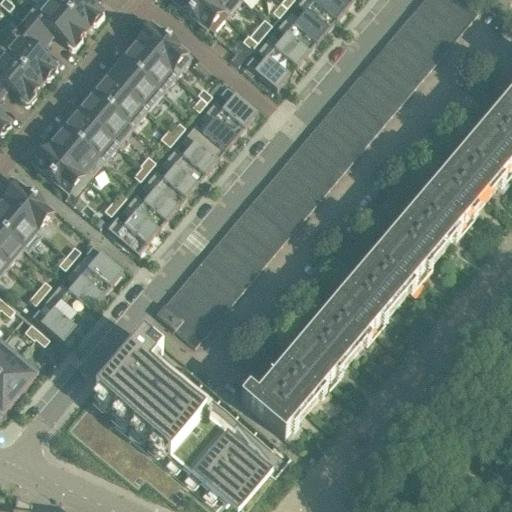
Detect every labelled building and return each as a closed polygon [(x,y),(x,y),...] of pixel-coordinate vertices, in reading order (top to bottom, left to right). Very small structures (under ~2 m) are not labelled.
[(47,0),(46,1),(88,36),(93,30),(97,30),(104,21),(104,17),(99,13),(99,14),(92,8),(85,2),(87,0),(47,0)] [(228,22),(201,0),(174,0),(173,1),(173,4),(171,7),(184,18),(193,26),(194,26),(202,33),(207,37),(209,35),(213,39),(225,25),(228,22)] [(201,0),(228,22),(242,5),(235,0),(201,0)] [(289,0),(288,0),(281,9),(287,13),(287,14),(295,5),(289,0)] [(306,0),(306,1),(336,27),(356,3),(352,0),(320,0),(319,0),(306,0)] [(436,0),(426,0),(423,4),(442,21),(450,11),(436,0)] [(456,0),(436,0),(450,11),(458,2),(456,0)] [(0,7),(0,9),(9,16),(15,9),(6,1),(0,7)] [(24,27),(23,28),(47,48),(48,47),(47,47),(48,46),(54,39),(61,45),(68,50),(67,51),(68,52),(72,55),(76,55),(83,46),(83,42),(88,36),(46,1),(24,27)] [(290,19),(287,23),(317,49),(336,27),(306,1),(297,11),(298,12),(305,18),(299,24),(292,19),(292,18),(290,19)] [(458,2),(450,11),(469,27),(478,18),(458,2)] [(423,4),(415,13),(435,30),(442,21),(423,4)] [(280,8),(273,17),(279,23),(287,13),(281,9),(280,8)] [(450,11),(442,21),(462,37),(469,27),(450,11)] [(415,13),(408,23),(427,39),(435,30),(415,13)] [(442,21),(435,30),(454,46),(462,37),(442,21)] [(272,40),(267,46),(297,72),(302,66),(317,49),(287,23),(286,23),(277,34),(278,35),(278,34),(285,40),(280,47),(273,41),(272,40)] [(408,23),(400,32),(419,48),(427,39),(408,23)] [(23,28),(0,55),(0,56),(41,91),(46,85),(50,85),(58,76),(57,72),(54,69),(53,68),(52,69),(50,67),(48,65),(46,63),(39,57),(45,50),(45,49),(45,50),(47,48),(23,28)] [(138,46),(136,49),(176,83),(179,80),(190,66),(186,62),(188,60),(174,49),(175,48),(165,40),(165,41),(164,40),(152,30),(149,32),(146,33),(138,43),(138,46)] [(435,30),(427,39),(446,55),(454,46),(435,30)] [(257,32),(249,41),(257,48),(266,39),(257,32)] [(400,32),(392,41),(411,58),(419,48),(400,32)] [(427,39),(419,48),(438,64),(446,55),(427,39)] [(257,48),(249,41),(248,40),(242,46),(252,54),(257,48)] [(392,41),(384,51),(403,67),(411,58),(392,41)] [(252,63),(246,71),(276,96),(297,72),(267,46),(265,49),(258,57),(258,58),(259,58),(266,64),(260,70),(253,64),(252,63)] [(419,48),(411,58),(430,74),(438,64),(419,48)] [(124,63),(121,66),(161,100),(176,83),(136,49),(131,55),(128,55),(123,60),(124,63)] [(384,51),(376,60),(395,76),(403,67),(384,51)] [(0,103),(1,102),(1,101),(7,94),(15,100),(21,105),(20,106),(22,107),(25,110),(29,110),(36,101),(36,97),(41,91),(0,56),(0,103)] [(411,58),(403,67),(423,83),(430,74),(411,58)] [(376,60),(368,69),(388,85),(395,76),(376,60)] [(111,78),(107,83),(147,117),(161,100),(121,66),(120,68),(117,68),(113,73),(113,76),(111,78)] [(403,67),(395,76),(415,92),(423,83),(403,67)] [(368,69),(361,78),(380,95),(388,85),(368,69)] [(395,76),(388,85),(407,101),(415,92),(395,76)] [(361,78),(353,88),(372,104),(380,95),(361,78)] [(94,98),(92,100),(132,135),(132,134),(147,117),(107,83),(101,90),(98,90),(94,95),(94,98)] [(388,85),(380,95),(399,111),(407,101),(388,85)] [(353,88),(345,97),(364,113),(372,104),(353,88)] [(215,107),(206,117),(237,143),(257,119),(227,93),(220,101),(221,101),(222,101),(229,107),(223,114),(216,108),(215,107)] [(197,100),(200,103),(207,108),(212,102),(203,94),(197,100)] [(380,95),(372,104),(391,120),(399,111),(380,95)] [(345,97),(337,106),(356,122),(364,113),(345,97)] [(83,111),(77,118),(118,152),(132,135),(92,100),(90,103),(87,103),(83,108),(83,111)] [(207,108),(200,103),(193,112),(199,117),(207,108)] [(372,104),(364,113),(383,129),(391,120),(372,104)] [(511,105),(497,123),(511,135),(511,105)] [(337,106),(329,115),(349,132),(356,122),(337,106)] [(364,113),(356,122),(376,138),(383,129),(364,113)] [(329,115),(321,125),(341,141),(349,132),(329,115)] [(195,130),(187,140),(217,166),(237,143),(206,117),(201,124),(202,125),(209,130),(203,137),(196,131),(195,130)] [(0,139),(4,139),(11,131),(11,127),(7,124),(6,123),(6,124),(4,122),(2,120),(0,118),(0,139)] [(65,133),(63,135),(103,169),(118,152),(77,118),(76,119),(72,125),(69,125),(64,130),(65,133)] [(356,122),(349,132),(368,148),(376,138),(356,122)] [(511,135),(497,123),(475,149),(509,178),(511,174),(511,135)] [(321,125),(314,134),(333,150),(341,141),(321,125)] [(179,128),(171,137),(177,142),(185,133),(179,128)] [(349,132),(341,141),(360,157),(368,148),(349,132)] [(314,134),(306,143),(325,159),(333,150),(314,134)] [(54,145),(48,153),(88,187),(103,169),(63,135),(61,137),(58,138),(54,143),(54,145)] [(177,142),(171,137),(168,135),(160,144),(170,152),(177,142)] [(176,153),(167,164),(198,189),(217,166),(187,140),(181,147),(182,148),(189,154),(184,160),(177,154),(176,153)] [(341,141),(333,150),(352,166),(360,157),(341,141)] [(306,143),(298,152),(317,169),(325,159),(306,143)] [(475,149),(453,175),(487,204),(509,178),(475,149)] [(333,150),(325,159),(344,176),(352,166),(333,150)] [(298,152),(290,162),(309,178),(317,169),(298,152)] [(88,187),(48,153),(46,154),(43,155),(35,165),(35,168),(33,171),(46,182),(45,182),(55,190),(68,201),(70,199),(75,203),(86,189),(88,187)] [(325,159),(317,169),(336,185),(344,176),(325,159)] [(140,171),(142,172),(148,177),(156,168),(148,161),(140,171)] [(290,162),(282,171),(302,187),(309,178),(290,162)] [(156,177),(147,187),(178,213),(198,189),(167,164),(162,170),(163,171),(170,177),(164,184),(157,178),(157,177),(156,177)] [(317,169),(309,178),(329,194),(336,185),(317,169)] [(282,171),(275,180),(294,196),(302,187),(282,171)] [(148,177),(142,172),(134,181),(140,187),(148,177)] [(453,175),(430,202),(465,230),(487,204),(453,175)] [(309,178),(302,187),(321,203),(329,194),(309,178)] [(275,180),(267,189),(286,206),(294,196),(275,180)] [(130,208),(128,210),(158,236),(178,213),(147,187),(142,193),(143,194),(150,200),(144,207),(137,201),(137,200),(130,208)] [(302,187),(294,196),(313,213),(321,203),(302,187)] [(4,205),(2,207),(38,237),(38,236),(53,218),(40,207),(41,207),(31,199),(18,188),(15,191),(12,191),(4,202),(4,205)] [(267,189),(259,199),(278,215),(286,206),(267,189)] [(294,196),(286,206),(305,222),(313,213),(294,196)] [(120,198),(112,207),(118,212),(126,203),(120,198)] [(259,199),(251,208),(270,224),(278,215),(259,199)] [(430,202),(408,228),(442,257),(465,230),(430,202)] [(286,206),(278,215),(297,231),(305,222),(286,206)] [(0,234),(23,254),(23,255),(27,259),(43,240),(38,236),(38,237),(2,207),(1,208),(0,209),(0,234)] [(118,212),(112,207),(104,216),(111,221),(118,212)] [(251,208),(243,217),(262,233),(270,224),(251,208)] [(117,223),(108,234),(138,260),(158,236),(128,210),(122,217),(123,218),(123,217),(130,223),(125,230),(118,224),(117,223)] [(278,215),(270,224),(289,240),(297,231),(278,215)] [(243,217),(235,226),(255,243),(262,233),(243,217)] [(270,224),(262,233),(282,250),(289,240),(270,224)] [(235,226),(228,236),(247,252),(255,243),(235,226)] [(408,228),(386,254),(420,283),(442,257),(408,228)] [(262,233),(255,243),(274,259),(282,250),(262,233)] [(0,264),(8,272),(23,255),(23,254),(0,234),(0,264)] [(228,236),(220,245),(239,261),(247,252),(228,236)] [(255,243),(247,252),(266,268),(274,259),(255,243)] [(220,245),(212,254),(231,270),(239,261),(220,245)] [(74,252),(66,261),(73,266),(81,257),(74,252)] [(81,266),(72,276),(103,302),(110,293),(123,278),(118,274),(92,252),(86,259),(87,260),(94,266),(89,273),(82,267),(82,266),(81,266)] [(247,252),(239,261),(258,277),(266,268),(247,252)] [(212,254),(204,263),(223,280),(231,270),(212,254)] [(386,254),(364,280),(398,309),(420,283),(386,254)] [(73,266),(66,261),(59,270),(65,275),(73,266)] [(239,261),(231,270),(250,287),(258,277),(239,261)] [(204,263),(196,273),(216,289),(223,280),(204,263)] [(0,281),(8,272),(0,264),(0,281)] [(231,270),(223,280),(243,296),(250,287),(231,270)] [(196,273),(188,282),(208,298),(216,289),(196,273)] [(61,289),(53,299),(83,325),(103,302),(72,276),(67,283),(68,283),(75,289),(69,296),(62,290),(61,289)] [(223,280),(216,289),(235,305),(243,296),(223,280)] [(364,280),(341,307),(375,336),(398,309),(364,280)] [(188,282),(181,291),(200,307),(208,298),(188,282)] [(45,286),(37,296),(43,301),(51,292),(45,286)] [(216,289),(208,298),(227,314),(235,305),(216,289)] [(181,291),(173,300),(192,317),(200,307),(181,291)] [(43,301),(37,296),(29,305),(35,310),(43,301)] [(208,298),(200,307),(219,324),(227,314),(208,298)] [(39,316),(32,323),(48,336),(63,349),(83,325),(53,299),(44,309),(45,310),(52,316),(46,323),(39,317),(40,317),(39,316)] [(173,300),(165,310),(184,326),(192,317),(173,300)] [(200,307),(192,317),(211,333),(219,324),(200,307)] [(341,307),(319,333),(353,362),(375,336),(341,307)] [(5,308),(0,314),(0,315),(9,322),(14,316),(15,316),(5,308)] [(156,320),(175,336),(184,326),(165,310),(156,320)] [(192,317),(184,326),(203,342),(211,333),(192,317)] [(184,326),(175,336),(195,352),(203,342),(184,326)] [(31,330),(24,337),(34,345),(40,337),(31,330)] [(319,333),(297,359),(331,388),(353,362),(319,333)] [(40,337),(34,345),(35,344),(44,352),(49,346),(49,345),(40,337)] [(177,373),(142,344),(131,357),(129,356),(66,431),(135,489),(143,480),(173,506),(183,493),(205,511),(217,511),(227,500),(240,511),(244,511),(289,460),(180,369),(177,373)] [(0,349),(0,385),(15,368),(20,361),(3,346),(0,349)] [(297,359),(274,386),(309,414),(331,388),(297,359)] [(15,368),(0,385),(0,422),(2,420),(13,407),(13,408),(15,406),(22,397),(33,384),(33,383),(39,376),(20,361),(15,368)] [(309,414),(274,386),(259,403),(250,396),(242,406),(286,443),(287,441),(286,441),(309,414)]
